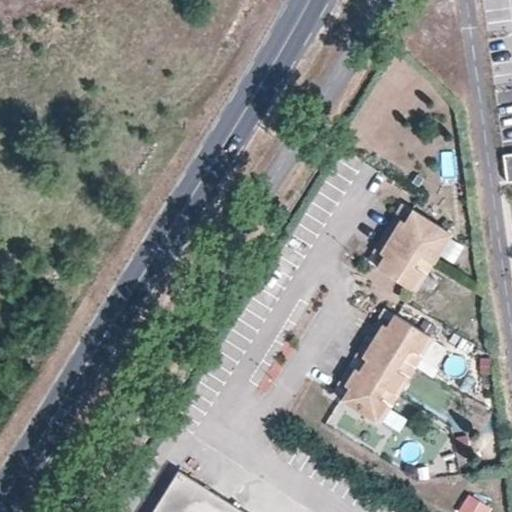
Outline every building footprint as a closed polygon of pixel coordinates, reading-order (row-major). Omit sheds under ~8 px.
[(439,152),(442,178),(457,176),(454,150),(439,152)] [(511,151),(503,153),(507,181),(511,179),(511,151)] [(402,215),(387,239),(396,245),(391,253),(385,262),(424,287),(442,259),(461,230),(436,214),(422,205),(416,214),(411,222),(402,215)] [(407,208),(402,215),(411,222),(416,214),(407,208)] [(396,245),(387,239),(382,247),(391,253),(396,245)] [(391,326),(382,320),(349,371),(358,377),(353,384),(347,393),(386,419),(405,391),(423,362),(441,334),(402,309),(396,318),(391,326)] [(382,320),(391,326),(396,318),(387,312),(382,320)] [(493,359),(483,360),(483,374),(494,374),(493,359)] [(358,377),(349,371),(344,378),(353,384),(358,377)] [(259,511),(186,465),(155,511),(259,511)]
